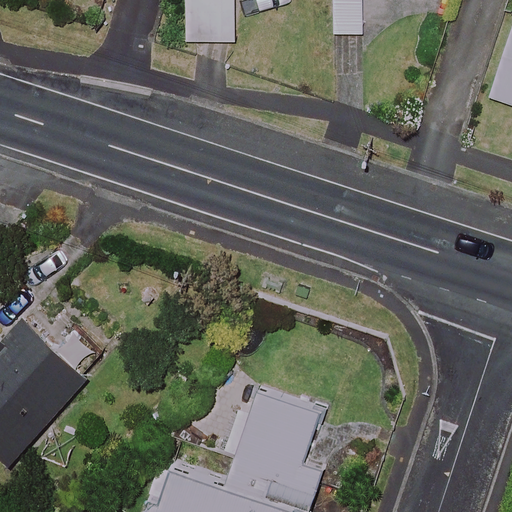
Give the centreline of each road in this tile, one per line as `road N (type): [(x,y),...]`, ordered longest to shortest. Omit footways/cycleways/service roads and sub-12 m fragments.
road 1 (tertiary): [(511,278),(0,109)]
road 2 (residential): [(511,289),(437,511)]
